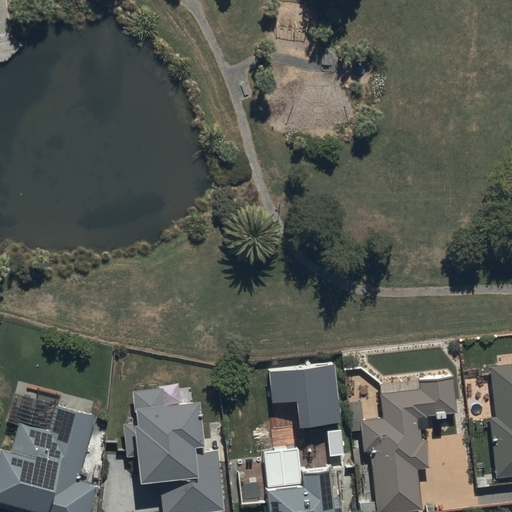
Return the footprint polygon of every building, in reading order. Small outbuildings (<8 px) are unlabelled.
[(334,362),(269,370),(273,403),(297,400),(300,428),(341,423),(334,362)] [(511,363),(488,366),(494,417),(488,417),(494,477),(511,474),(511,363)] [(376,392),(379,417),(357,419),(361,450),(369,449),(375,511),(381,511),(418,508),(414,468),(426,467),(423,438),(418,439),(417,429),(425,428),(424,415),(454,412),(450,374),(415,378),(416,387),(376,392)] [(159,387),(129,390),(130,406),(128,406),(130,422),(120,423),(123,456),(131,455),(134,481),(157,478),(160,511),(188,511),(219,508),(213,450),(197,451),(192,400),(161,403),(159,387)] [(49,426),(20,418),(12,447),(2,445),(0,452),(0,497),(28,504),(25,511),(89,511),(97,483),(78,478),(96,413),(56,402),(49,426)] [(297,484),(258,488),(260,511),(337,511),(335,493),(332,493),(329,466),(295,469),(297,484)]
